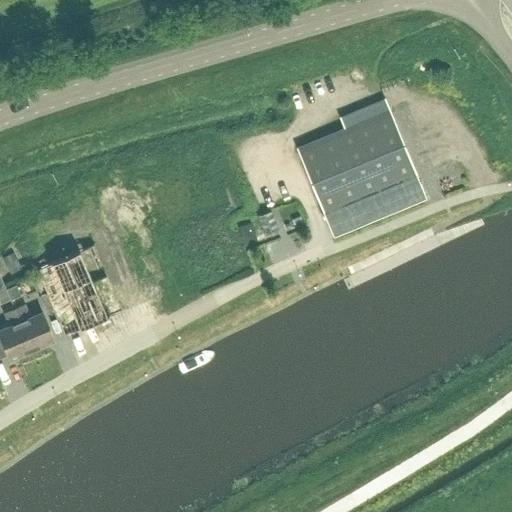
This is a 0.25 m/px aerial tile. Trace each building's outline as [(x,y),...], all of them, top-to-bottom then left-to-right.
[(333,238),(426,199),(388,109),(296,147),(333,238)] [(245,242),(257,237),(251,221),(239,226),(245,242)] [(98,257),(95,238),(85,240),(88,259),(98,257)] [(60,275),(47,280),(62,319),(75,313),(60,275)] [(9,325),(0,328),(0,334),(10,358),(54,340),(42,311),(31,316),(25,303),(4,312),(9,325)]
